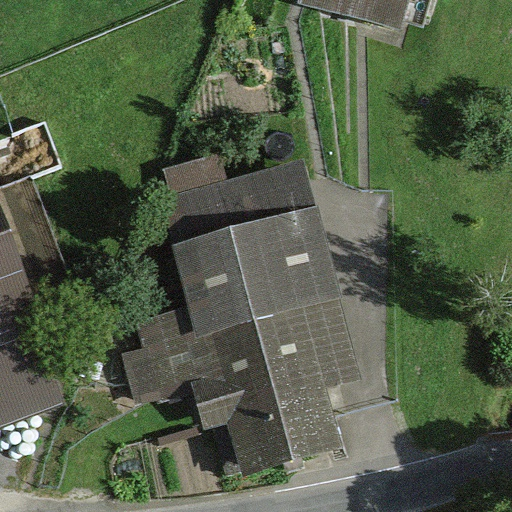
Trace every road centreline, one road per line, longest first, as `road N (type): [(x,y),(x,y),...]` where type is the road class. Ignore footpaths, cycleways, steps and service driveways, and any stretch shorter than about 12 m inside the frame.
road 1 (unknown): [(324,183),(379,260),(379,300),(332,393),(373,496)]
road 2 (tertiary): [(511,461),(276,511)]
